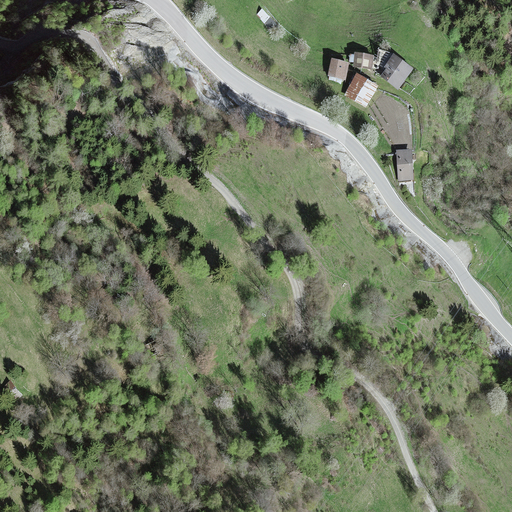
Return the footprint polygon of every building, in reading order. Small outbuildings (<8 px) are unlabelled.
[(263,10),(257,15),(269,28),(275,22),(263,10)] [(371,57),(354,55),(352,69),(369,70),(371,57)] [(390,56),(376,76),(395,89),(409,70),(390,56)] [(348,66),(331,62),(327,80),(344,83),(348,66)] [(376,88),(354,77),(343,99),(365,109),(376,88)] [(407,151),(393,152),(396,186),(410,185),(407,151)] [(22,397),(8,382),(0,388),(0,389),(13,405),(22,397)]
